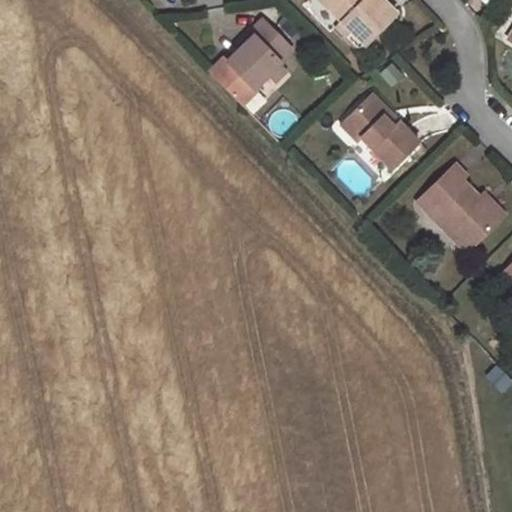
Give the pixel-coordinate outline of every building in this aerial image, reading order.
[(310,0),(310,1),(335,26),(340,21),(319,0),(310,0)] [(319,0),(340,21),(335,26),(358,48),(395,12),(382,0),(319,0)] [(285,44),(259,18),(233,43),(237,48),(224,60),(220,56),(205,71),(237,103),(252,89),(251,87),(265,73),(275,63),(277,61),(273,56),(285,44)] [(273,81),(283,71),(275,63),(265,73),(273,81)] [(356,104),(362,110),(374,98),(369,92),(356,104)] [(359,135),(389,167),(416,141),(396,121),(391,126),(380,115),(385,109),(374,98),(362,110),(356,104),(338,122),(354,140),(359,135)] [(396,121),(385,109),(380,115),(391,126),(396,121)] [(415,201),(463,250),(497,218),(459,179),(463,175),(453,164),(415,201)] [(511,260),(500,272),(511,284),(511,260)]
